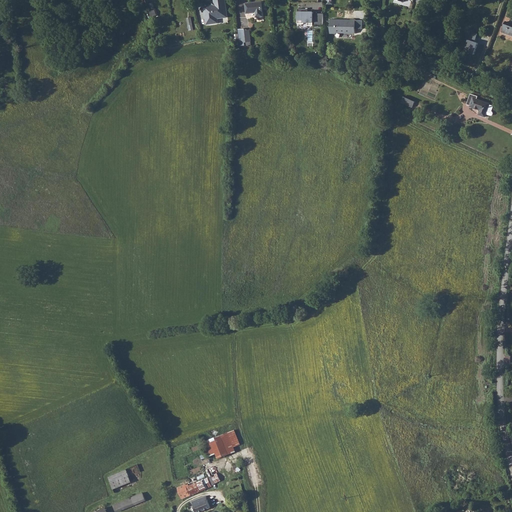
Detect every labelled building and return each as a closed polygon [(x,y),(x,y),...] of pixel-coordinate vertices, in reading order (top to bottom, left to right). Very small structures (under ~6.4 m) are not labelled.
[(224,0),(213,0),(214,4),(203,6),(206,25),(215,23),(214,18),(227,16),(224,0)] [(262,1),(245,2),(247,13),(253,12),(253,11),(255,11),(256,16),(263,16),(262,1)] [(313,26),(324,25),(323,13),(313,13),(313,11),(296,11),(296,20),(303,20),(303,23),(313,23),(313,26)] [(352,18),(332,18),(331,32),(337,32),(357,32),(357,18),(352,18)] [(246,30),(245,28),(239,29),(242,44),(248,45),(246,30)] [(475,36),(466,33),(464,38),(467,39),(464,50),(473,53),(477,41),(474,40),(475,36)] [(482,95),(475,92),(471,100),(473,102),(472,104),(482,109),(480,113),(487,116),(489,113),(493,115),(494,115),(495,113),(494,111),(496,106),(492,104),(493,102),(481,97),(482,95)] [(413,107),(416,101),(404,96),(401,102),(413,107)] [(229,433),(200,445),(208,464),(237,451),(229,433)] [(208,464),(200,445),(199,446),(207,464),(208,464)] [(193,472),(197,482),(209,477),(205,467),(193,472)] [(126,470),(108,477),(115,493),(133,486),(126,470)] [(209,477),(197,482),(201,491),(211,487),(216,483),(228,478),(225,471),(209,477)] [(197,482),(189,486),(187,487),(191,496),(201,491),(197,482)] [(186,485),(178,489),(183,500),(184,500),(185,498),(191,496),(187,487),(186,485)] [(117,511),(147,500),(144,492),(114,504),(117,511)] [(201,499),(205,511),(215,507),(211,501),(210,501),(207,497),(201,499)] [(197,511),(202,511),(205,511),(201,499),(193,502),(197,511)]
